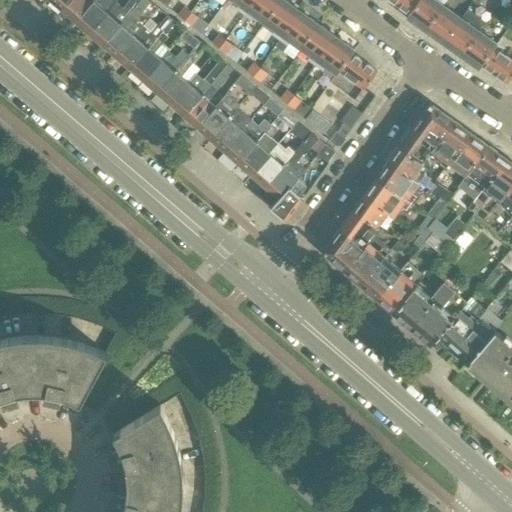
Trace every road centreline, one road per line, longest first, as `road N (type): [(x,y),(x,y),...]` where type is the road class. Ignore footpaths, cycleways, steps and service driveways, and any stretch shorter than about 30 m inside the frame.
road 1 (tertiary): [(261,288),(0,63)]
road 2 (tertiary): [(490,486),(261,288)]
road 3 (residential): [(261,288),(426,63)]
